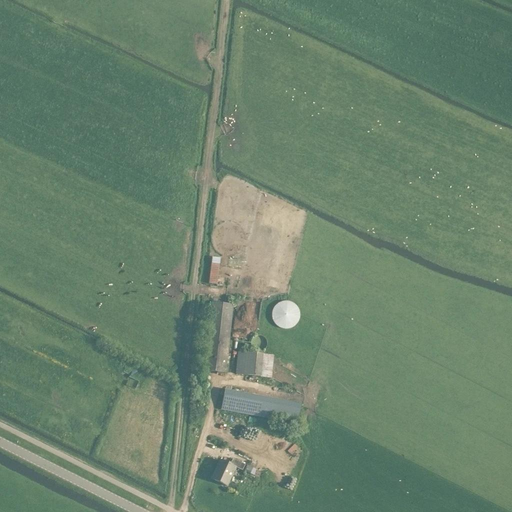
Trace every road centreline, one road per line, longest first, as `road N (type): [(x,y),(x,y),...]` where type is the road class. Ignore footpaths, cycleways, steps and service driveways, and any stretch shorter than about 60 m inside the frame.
road 1 (track): [(170,497),(224,0)]
road 2 (tertiary): [(140,511),(0,442)]
